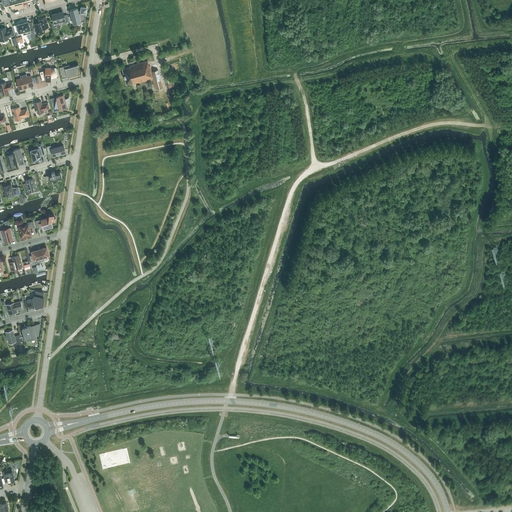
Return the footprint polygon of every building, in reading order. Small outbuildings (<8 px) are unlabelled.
[(9,5),(7,0),(0,0),(0,5),(1,9),(5,8),(5,7),(9,5)] [(81,9),(77,10),(77,8),(70,10),(74,24),(85,21),(86,12),(86,7),(81,7),(81,9)] [(54,22),(62,20),(63,23),(69,21),(67,15),(64,16),(62,12),(52,15),(54,22)] [(46,16),(38,18),(38,19),(39,22),(33,23),(33,24),(34,24),(36,34),(45,32),(44,28),(49,27),(48,27),(46,18),(46,17),(46,16)] [(28,21),(16,24),(16,25),(18,31),(18,33),(23,32),(23,34),(23,35),(27,34),(28,40),(31,39),(36,38),(34,30),(32,22),(28,23),(28,21)] [(8,37),(14,35),(12,29),(6,30),(5,27),(0,28),(0,39),(0,41),(8,39),(8,37)] [(149,66),(147,61),(146,62),(146,61),(145,61),(145,62),(141,63),(141,62),(141,63),(137,64),(137,63),(136,63),(137,64),(134,65),(134,64),(133,64),(133,65),(131,66),(131,65),(130,65),(130,66),(130,67),(122,69),(126,84),(133,82),(133,83),(153,78),(151,71),(150,66),(149,66)] [(78,64),(77,65),(70,67),(69,65),(59,67),(62,77),(62,78),(77,74),(78,64)] [(39,71),(42,81),(45,80),(45,82),(48,82),(48,81),(51,81),(51,79),(59,77),(58,76),(56,67),(51,68),(45,68),(45,70),(39,71)] [(158,70),(151,71),(153,78),(156,89),(162,87),(158,70)] [(21,78),(16,79),(18,86),(17,86),(17,87),(18,88),(19,90),(24,89),(24,88),(33,85),(31,75),(27,76),(26,74),(20,76),(21,78)] [(165,79),(167,87),(172,86),(178,85),(176,76),(165,79)] [(0,94),(1,94),(1,95),(8,93),(7,89),(13,88),(12,82),(6,84),(5,82),(0,83),(0,94)] [(57,101),(51,103),(53,111),(58,110),(58,109),(66,107),(66,105),(68,104),(69,98),(64,99),(63,95),(56,97),(57,101)] [(41,101),(34,103),(37,113),(44,111),(43,110),(49,109),(47,102),(42,104),(41,101)] [(20,107),(12,109),(15,120),(23,118),(22,117),(29,115),(27,109),(21,110),(20,107)] [(38,148),(30,150),(33,162),(37,161),(37,160),(41,159),(40,156),(44,155),(41,144),(37,145),(38,148)] [(46,146),(48,154),(52,153),(53,156),(65,152),(63,145),(51,148),(50,145),(46,146)] [(7,155),(10,167),(16,166),(18,166),(17,161),(23,159),(20,148),(14,150),(14,153),(7,155)] [(49,180),(54,178),(62,176),(60,171),(55,172),(54,171),(51,172),(51,173),(48,174),(49,180)] [(26,183),(23,184),(26,195),(31,193),(30,190),(36,189),(35,186),(36,186),(34,181),(33,181),(33,178),(26,180),(26,183)] [(4,186),(7,196),(13,194),(14,195),(20,193),(18,187),(14,188),(12,188),(11,184),(8,185),(4,186)] [(48,217),(35,221),(37,226),(42,225),(43,227),(45,227),(46,231),(46,230),(45,227),(54,224),(54,220),(55,220),(55,217),(53,217),(54,215),(49,214),(48,217)] [(35,227),(33,221),(27,223),(28,225),(18,228),(21,237),(31,235),(29,228),(35,227)] [(0,230),(0,234),(2,243),(14,239),(11,227),(0,230)] [(33,255),(30,256),(32,264),(41,261),(40,258),(49,255),(46,247),(32,251),(33,255)] [(12,262),(9,263),(12,272),(18,271),(17,268),(22,266),(19,255),(11,257),(12,262)] [(33,298),(27,300),(29,307),(35,305),(35,307),(43,305),(44,297),(42,297),(43,292),(36,291),(35,296),(34,296),(33,298)] [(14,302),(6,305),(9,314),(13,313),(17,312),(16,309),(22,308),(20,301),(14,303),(14,302)] [(31,326),(30,325),(24,326),(25,327),(20,329),(23,339),(28,337),(30,337),(30,338),(36,336),(36,335),(38,335),(40,323),(33,325),(31,326)] [(21,335),(18,335),(14,336),(12,330),(6,331),(7,335),(6,335),(7,339),(8,339),(9,342),(12,341),(14,346),(23,343),(21,335)] [(8,482),(9,482),(9,483),(14,482),(13,481),(14,480),(13,477),(14,477),(14,474),(13,474),(11,469),(2,471),(4,477),(7,477),(8,482)] [(6,502),(5,502),(5,501),(0,503),(1,503),(0,503),(0,504),(1,509),(0,509),(0,511),(8,511),(8,509),(9,509),(8,505),(7,506),(6,502)]
